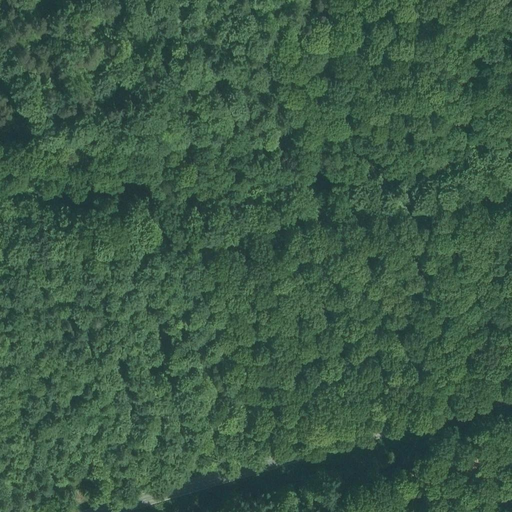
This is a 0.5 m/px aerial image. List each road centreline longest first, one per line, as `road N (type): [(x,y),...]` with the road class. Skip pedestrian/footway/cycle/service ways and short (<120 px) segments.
road 1 (unknown): [(0,234),(144,226),(511,171)]
road 2 (secondary): [(511,399),(110,511)]
road 3 (track): [(511,89),(410,113),(298,126)]
